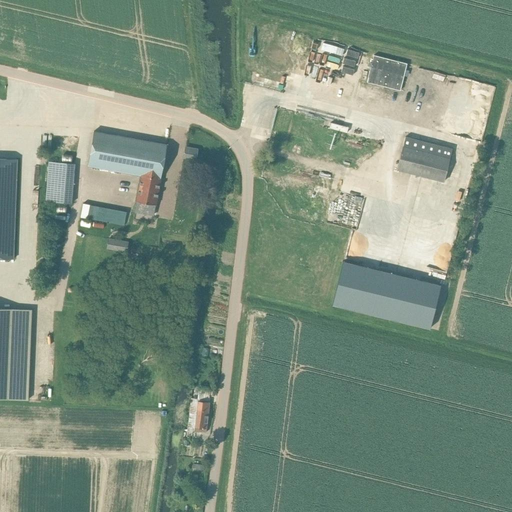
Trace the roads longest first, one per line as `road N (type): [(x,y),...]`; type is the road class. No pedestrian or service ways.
road 1 (unclassified): [(209,511),(243,226),(243,154),(196,118),(0,70)]
road 2 (unknown): [(393,129),(451,145),(456,169),(437,209),(382,195)]
road 3 (unknown): [(238,145),(254,114),(271,102),(393,129)]
